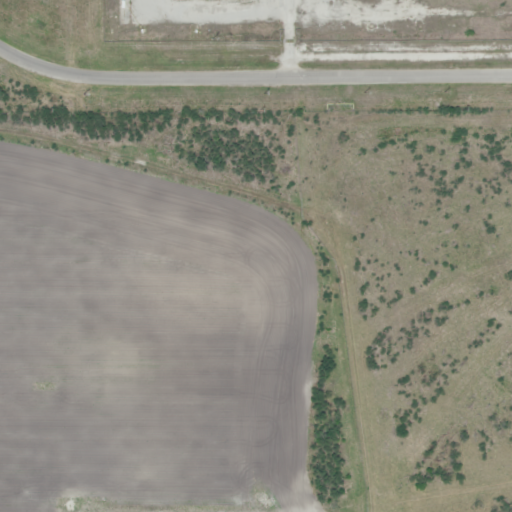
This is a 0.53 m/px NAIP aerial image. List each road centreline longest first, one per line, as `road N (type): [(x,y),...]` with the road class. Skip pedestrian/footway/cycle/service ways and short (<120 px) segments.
road 1 (track): [(327,511),(321,279),(302,226),(0,129)]
road 2 (residential): [(0,50),(60,69),(511,72)]
